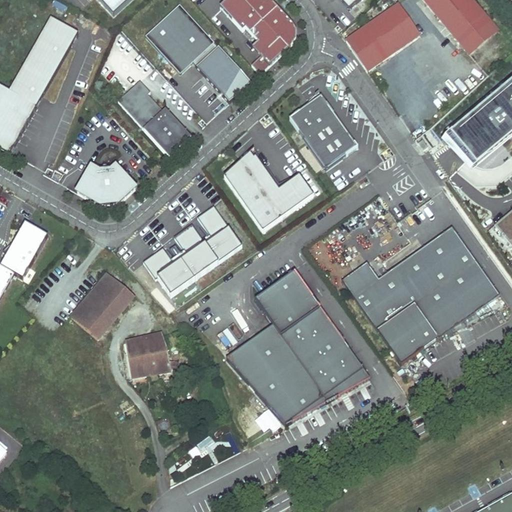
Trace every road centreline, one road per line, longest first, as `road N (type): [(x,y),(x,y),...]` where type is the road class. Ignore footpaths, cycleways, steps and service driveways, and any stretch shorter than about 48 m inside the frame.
road 1 (residential): [(313,48),(117,230),(89,226),(0,174)]
road 2 (primary): [(263,511),(511,375)]
road 3 (residential): [(425,176),(349,68),(313,48)]
